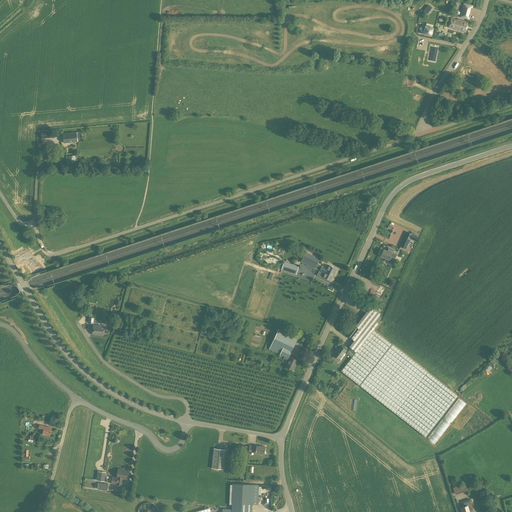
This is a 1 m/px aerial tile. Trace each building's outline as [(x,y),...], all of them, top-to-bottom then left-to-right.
[(468,20),(470,11),(471,8),(472,8),(473,5),(463,3),(462,9),(459,17),(468,20)] [(427,5),(422,11),(428,16),(433,9),(427,5)] [(465,32),(468,22),(457,19),(457,20),(451,18),(448,27),(455,29),(465,32)] [(425,26),(424,33),(431,35),(432,28),(425,26)] [(64,143),(77,141),(76,132),(63,134),(64,143)] [(411,233),(407,232),(404,236),(410,239),(415,241),(418,235),(411,232),(411,233)] [(395,258),(398,252),(388,247),(387,251),(384,249),(381,256),(388,259),(390,255),(395,258)] [(316,267),(320,259),(306,252),(302,259),(316,267)] [(298,267),(284,262),(281,269),(296,274),(298,267)] [(330,281),(336,269),(328,265),(327,268),(321,265),(319,271),(324,273),(323,277),(330,281)] [(380,314),(370,307),(360,319),(367,323),(374,328),(378,323),(375,320),(380,314)] [(358,328),(358,329),(354,325),(352,328),(350,326),(348,328),(351,330),(347,335),(354,340),(349,346),(351,348),(347,353),(352,357),(341,371),(426,437),(458,395),(373,329),(374,328),(367,323),(360,319),(355,326),(358,328)] [(104,335),(105,326),(93,324),(92,334),(104,335)] [(292,369),(297,360),(289,356),(298,337),(279,328),(268,349),(284,356),(283,358),(288,360),(285,366),(292,369)] [(331,358),(336,362),(337,362),(338,362),(339,361),(340,360),(340,359),(347,350),(340,345),(333,355),(331,358)] [(427,438),(435,444),(450,424),(450,423),(451,421),(452,422),(466,404),(459,398),(445,416),(445,417),(444,418),(443,418),(427,438)] [(50,435),(52,428),(39,425),(39,427),(37,427),(37,428),(43,430),(42,433),(50,435)] [(264,453),(265,446),(249,445),(249,451),(255,452),(255,453),(264,453)] [(211,468),(223,469),(225,449),(213,448),(211,468)] [(128,479),(129,471),(122,470),(123,469),(118,468),(117,477),(112,476),(111,483),(122,484),(123,478),(128,479)] [(230,484),(229,504),(231,504),(231,508),(222,508),(221,511),(251,511),(252,504),(258,504),(259,484),(232,483),(232,484),(230,484)] [(465,483),(453,487),(455,494),(467,491),(465,483)] [(469,511),(469,509),(473,508),(470,499),(462,501),(463,506),(461,507),(462,511),(469,511)]
